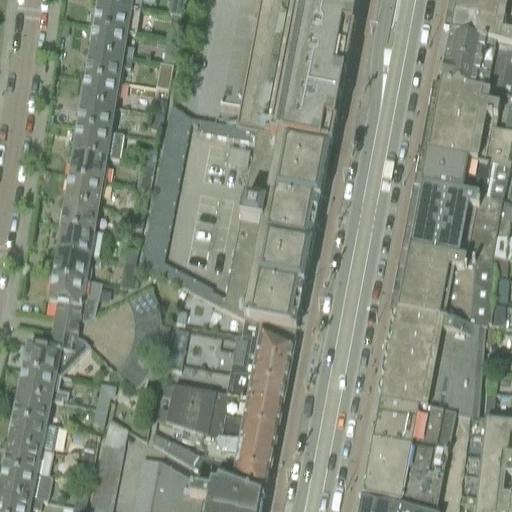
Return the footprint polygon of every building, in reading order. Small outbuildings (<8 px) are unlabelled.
[(98,0),(97,8),(140,15),(141,13),(142,0),(98,0)] [(170,0),(167,19),(171,20),(183,22),(187,0),(170,0)] [(246,135),(257,138),(330,152),(359,0),(260,0),(235,133),(246,135)] [(511,0),(457,0),(450,39),(496,48),(511,51),(511,0)] [(93,17),(91,32),(127,38),(136,40),(140,15),(97,8),(96,18),(93,17)] [(171,20),(168,34),(180,37),(183,22),(171,20)] [(91,32),(88,48),(91,48),(89,58),(123,64),(131,65),(133,54),(125,53),(127,42),(127,39),(127,38),(91,32)] [(450,39),(445,65),(452,67),(452,65),(471,68),(470,74),(501,80),(511,82),(511,51),(496,48),(450,39)] [(165,54),(162,70),(173,72),(176,56),(165,54)] [(86,69),(84,80),(85,80),(85,82),(121,88),(124,74),(129,75),(130,74),(131,65),(123,64),(89,58),(87,69),(86,69)] [(490,97),(511,101),(511,82),(501,80),(470,74),(471,68),(452,65),(452,67),(445,65),(440,87),(490,97)] [(160,70),(155,93),(167,95),(169,95),(173,72),(162,70),(160,70)] [(83,95),(81,108),(115,113),(117,102),(119,102),(121,88),(85,82),(85,83),(84,83),(82,95),(83,95)] [(438,98),(427,158),(509,173),(511,167),(511,160),(511,110),(508,109),(503,134),(494,133),(499,110),(480,106),(482,95),(460,91),(440,87),(438,98)] [(155,103),(152,119),(164,121),(166,106),(155,103)] [(77,115),(74,130),(111,136),(115,113),(81,108),(80,116),(77,115)] [(171,115),(167,136),(188,140),(190,128),(171,115)] [(164,121),(152,119),(150,133),(161,135),(164,121)] [(198,138),(210,141),(212,129),(201,127),(200,129),(198,138)] [(210,141),(221,143),(223,131),(212,129),(210,141)] [(75,146),(73,157),(107,162),(120,164),(124,139),(111,136),(74,130),(72,146),(75,146)] [(221,143),(232,145),(234,133),(223,131),(221,143)] [(246,135),(235,133),(234,133),(232,145),(243,147),(246,135)] [(257,138),(246,135),(243,147),(255,149),(257,138)] [(167,136),(164,148),(186,152),(188,140),(167,136)] [(225,304),(223,315),(227,316),(227,315),(245,324),(246,325),(261,332),(293,349),(316,226),(320,207),(330,152),(257,138),(255,149),(246,193),(268,197),(265,211),(245,207),(244,213),(242,213),(225,304)] [(164,148),(162,159),(184,163),(186,152),(164,148)] [(146,153),(143,168),(154,170),(157,155),(146,153)] [(69,178),(69,181),(105,187),(107,172),(105,172),(107,162),(73,157),(71,166),(70,166),(68,178),(69,178)] [(427,158),(421,191),(502,206),(509,175),(509,173),(427,158)] [(162,159),(160,171),(181,175),(184,163),(162,159)] [(143,168),(139,193),(150,195),(154,170),(143,168)] [(160,171),(158,183),(179,187),(181,175),(160,171)] [(67,195),(65,206),(99,212),(114,214),(118,189),(105,187),(69,181),(69,183),(68,183),(66,194),(67,195)] [(158,183),(156,194),(177,198),(179,187),(158,183)] [(421,191),(409,255),(490,270),(491,264),(491,263),(502,206),(421,191)] [(156,194),(153,206),(175,210),(177,198),(156,194)] [(136,202),(133,218),(144,219),(147,204),(136,202)] [(61,215),(58,230),(95,236),(99,212),(65,206),(63,215),(61,215)] [(153,206),(151,218),(173,222),(175,210),(153,206)] [(502,206),(497,239),(506,240),(511,210),(502,206)] [(144,219),(133,218),(131,232),(142,234),(144,219)] [(151,218),(149,230),(170,234),(173,222),(151,218)] [(59,246),(57,255),(91,261),(98,262),(102,237),(95,236),(58,230),(56,245),(59,246)] [(149,230),(147,241),(168,245),(170,234),(149,230)] [(497,239),(494,259),(503,260),(506,240),(497,239)] [(147,241),(144,253),(166,257),(168,245),(147,241)] [(127,251),(125,266),(135,268),(138,253),(127,251)] [(144,253),(142,265),(164,269),(166,257),(144,253)] [(53,278),(53,280),(89,286),(91,271),(89,271),(91,261),(57,255),(55,266),(54,266),(52,278),(53,278)] [(409,255),(397,317),(488,334),(488,331),(490,311),(494,280),(494,271),(490,270),(409,255)] [(491,264),(490,270),(494,271),(494,280),(505,280),(507,264),(496,263),(495,263),(491,263),(491,264)] [(142,265),(141,271),(165,284),(168,271),(164,269),(142,265)] [(125,266),(122,282),(132,284),(135,268),(125,266)] [(165,284),(174,289),(177,276),(168,271),(165,284)] [(174,289),(183,293),(186,280),(177,276),(174,289)] [(51,294),(49,306),(57,307),(55,322),(79,326),(86,326),(92,323),(96,304),(92,304),(95,288),(89,287),(89,286),(53,280),(53,283),(52,282),(50,294),(51,294)] [(183,293),(192,298),(194,285),(186,280),(183,293)] [(192,298),(201,303),(203,290),(194,285),(192,298)] [(498,285),(497,306),(506,307),(507,286),(498,285)] [(201,303),(209,307),(211,297),(213,295),(203,290),(201,303)] [(126,306),(132,318),(158,310),(150,293),(126,306)] [(209,307),(223,315),(225,304),(211,297),(209,307)] [(132,318),(134,331),(161,328),(158,310),(132,318)] [(490,311),(488,331),(503,332),(504,312),(490,311)] [(177,316),(175,328),(184,330),(186,317),(177,316)] [(397,317),(380,408),(478,427),(479,427),(480,424),(478,424),(478,418),(488,334),(397,317)] [(25,360),(23,370),(24,371),(24,373),(57,380),(60,381),(89,352),(83,346),(77,343),(79,326),(55,322),(52,339),(50,352),(28,348),(26,359),(25,360)] [(236,346),(234,356),(290,368),(293,349),(261,332),(246,325),(245,324),(241,347),(236,346)] [(134,331),(134,343),(161,348),(161,328),(134,331)] [(175,334),(168,374),(180,377),(187,337),(175,334)] [(134,343),(130,356),(155,366),(161,348),(134,343)] [(130,356),(124,367),(146,382),(155,366),(130,356)] [(233,361),(230,379),(244,382),(285,389),(290,368),(234,356),(233,361)] [(146,382),(124,367),(115,375),(132,396),(146,382)] [(21,387),(18,398),(49,404),(52,405),(61,406),(61,404),(62,403),(65,404),(67,398),(57,396),(58,396),(58,395),(60,384),(60,381),(57,380),(23,373),(23,376),(22,375),(20,387),(21,387)] [(487,376),(486,398),(494,399),(496,377),(487,376)] [(159,412),(157,425),(182,433),(203,440),(207,441),(209,430),(230,433),(232,424),(277,433),(285,389),(244,382),(230,379),(228,387),(228,389),(226,400),(215,398),(211,398),(164,389),(162,401),(170,403),(168,414),(159,412)] [(148,384),(145,400),(154,402),(157,386),(148,384)] [(14,407),(11,422),(47,429),(50,414),(51,409),(52,405),(49,404),(18,398),(17,407),(14,407)] [(486,398),(485,411),(493,412),(494,399),(486,398)] [(98,401),(95,413),(107,415),(108,409),(109,403),(108,403),(106,402),(98,401)] [(380,408),(362,501),(397,507),(396,510),(403,511),(466,511),(478,427),(380,408)] [(107,415),(95,413),(92,428),(104,430),(107,415)] [(11,438),(9,448),(54,457),(59,431),(54,431),(47,429),(11,422),(8,437),(11,438)] [(208,441),(273,453),(277,433),(232,424),(230,433),(209,430),(207,441),(208,441)] [(478,427),(466,511),(511,511),(511,427),(480,424),(479,427),(478,427)] [(173,448),(167,458),(195,473),(223,485),(230,488),(230,489),(232,490),(232,492),(234,493),(234,491),(246,496),(246,498),(248,498),(248,496),(261,501),(261,503),(264,504),(273,453),(208,441),(207,441),(203,440),(182,433),(180,444),(205,451),(203,463),(202,463),(173,448)] [(154,439),(152,449),(167,458),(173,448),(154,439)] [(5,470),(4,472),(39,479),(49,481),(54,457),(9,448),(7,458),(6,458),(4,469),(5,470)] [(85,448),(82,463),(94,465),(97,450),(85,448)] [(82,463),(79,478),(91,480),(94,465),(82,463)] [(143,464),(134,511),(261,511),(264,504),(261,503),(261,501),(248,496),(248,498),(246,498),(246,496),(234,491),(234,493),(232,492),(232,490),(230,489),(230,488),(223,485),(220,498),(218,497),(192,492),(193,486),(160,467),(143,464)] [(1,486),(0,492),(0,497),(42,505),(46,506),(51,481),(49,481),(39,479),(4,472),(4,474),(3,474),(0,485),(1,486)] [(76,496),(73,511),(77,511),(84,511),(88,498),(76,496)] [(0,511),(40,511),(42,505),(0,497),(0,511)] [(359,511),(403,511),(396,510),(397,507),(362,501),(359,511)]
